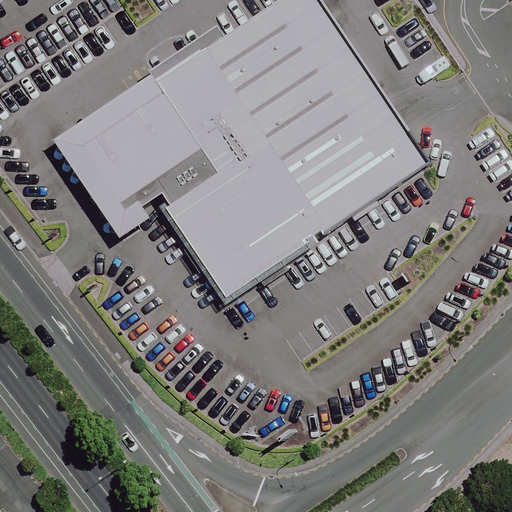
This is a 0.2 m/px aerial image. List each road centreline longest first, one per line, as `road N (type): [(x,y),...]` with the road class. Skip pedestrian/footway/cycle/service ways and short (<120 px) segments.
road 1 (unclassified): [(309,492),(383,448),(511,344)]
road 2 (secondary): [(118,417),(258,490),(309,492)]
road 3 (secondary): [(0,263),(118,417)]
road 4 (secondary): [(118,511),(0,367)]
road 5 (unclassified): [(511,399),(406,480)]
